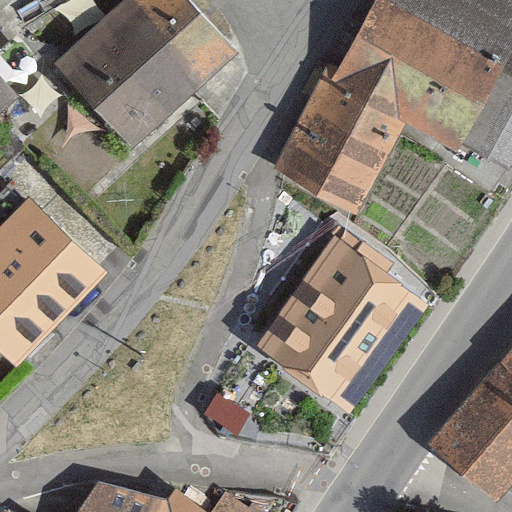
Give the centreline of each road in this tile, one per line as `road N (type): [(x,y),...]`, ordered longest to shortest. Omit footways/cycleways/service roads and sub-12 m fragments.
road 1 (residential): [(0,438),(153,269),(243,137),(268,83),(282,0)]
road 2 (residential): [(0,483),(152,459),(364,490)]
road 3 (tertiary): [(511,265),(391,449)]
road 4 (residential): [(500,511),(391,449)]
